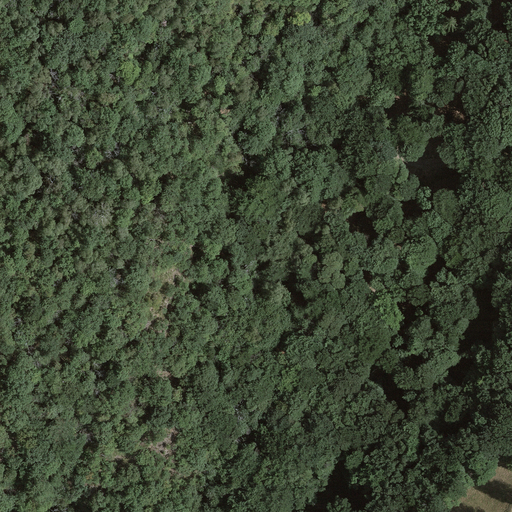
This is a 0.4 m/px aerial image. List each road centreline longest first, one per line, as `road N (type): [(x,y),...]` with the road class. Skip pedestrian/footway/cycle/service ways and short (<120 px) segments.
road 1 (track): [(218,511),(249,468),(288,445),(327,390),(421,194),(463,178),(511,200)]
road 2 (track): [(511,196),(502,172),(479,160),(406,162),(382,118),(446,0)]
